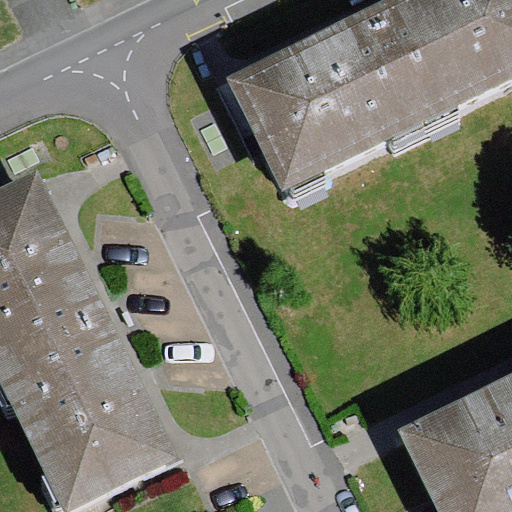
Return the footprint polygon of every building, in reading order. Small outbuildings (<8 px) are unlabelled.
[(511,0),(422,0),(363,28),(418,139),(511,93),(511,0)] [(227,95),(281,206),(418,139),(363,28),(227,95)] [(0,207),(0,380),(104,328),(35,191),(0,207)] [(95,511),(176,472),(104,328),(0,380),(0,393),(59,511),(95,511)] [(432,510),(432,511),(511,511),(511,390),(400,446),(432,510)]
